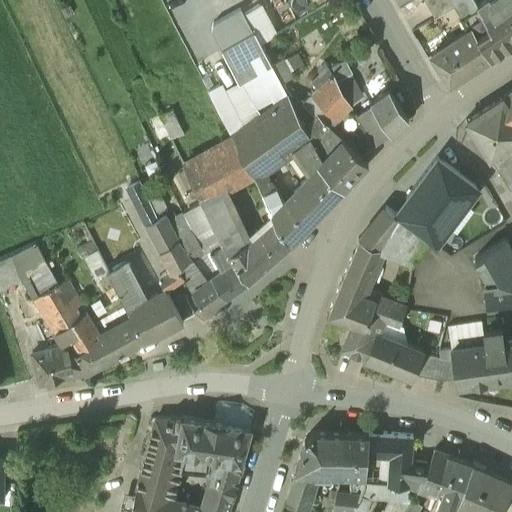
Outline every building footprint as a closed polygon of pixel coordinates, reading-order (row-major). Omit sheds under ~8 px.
[(424,0),(434,17),(455,5),(452,0),(424,0)] [(477,5),(473,0),(452,0),(455,5),(462,17),(464,16),(470,27),(472,26),(476,33),(489,26),(477,5)] [(511,0),(497,0),(493,3),(490,0),(483,0),(477,5),(489,26),(476,33),(489,57),(511,40),(511,0)] [(211,29),(222,47),(253,29),(241,7),(213,23),(211,29)] [(470,27),(430,54),(448,82),(489,57),(476,33),(472,26),(470,27)] [(253,29),(222,47),(239,80),(271,62),(253,29)] [(352,55),(345,58),(352,70),(336,77),(344,91),(365,80),(352,55)] [(293,75),(283,56),(271,62),(281,81),(293,75)] [(345,58),(329,66),(332,72),(333,72),(336,77),(352,70),(345,58)] [(322,82),(303,100),(316,113),(317,112),(329,123),(350,102),(344,91),(336,77),(333,72),(332,72),(324,80),(322,78),(320,80),(322,82)] [(259,115),(239,80),(224,87),(220,80),(207,88),(232,134),(259,115)] [(408,117),(388,87),(370,100),(381,119),(376,122),(383,137),(389,131),(389,132),(408,117)] [(511,89),(502,96),(511,112),(511,89)] [(259,115),(232,134),(242,154),(254,172),(254,173),(264,166),(310,134),(305,125),(293,103),(289,95),(259,115)] [(502,96),(466,119),(509,188),(511,186),(511,148),(509,143),(511,141),(511,112),(502,96)] [(316,113),(303,100),(302,100),(301,98),(293,103),(305,125),(316,113)] [(184,129),(172,105),(160,112),(171,135),(184,129)] [(329,123),(317,112),(316,113),(305,125),(310,134),(315,143),(323,157),(343,137),(329,123)] [(376,122),(372,115),(361,122),(373,145),(383,137),(376,122)] [(232,134),(183,160),(202,198),(222,188),(254,172),(242,154),(232,134)] [(323,157),(315,165),(343,186),(367,161),(343,137),(323,157)] [(315,143),(308,147),(307,153),(311,170),(315,165),(323,157),(315,143)] [(437,154),(394,210),(427,236),(436,243),(480,186),(437,154)] [(311,170),(283,198),(264,166),(255,172),(274,218),(276,222),(290,240),(343,186),(315,165),(311,170)] [(140,177),(127,184),(134,199),(148,193),(147,192),(140,177)] [(166,202),(158,187),(147,192),(148,193),(155,208),(166,202)] [(247,243),(222,188),(202,198),(213,222),(220,236),(221,239),(233,258),(247,277),(290,240),(276,222),(274,218),(247,243)] [(203,201),(184,211),(196,231),(205,248),(210,245),(221,239),(220,236),(213,222),(209,224),(206,219),(211,217),(203,201)] [(394,210),(384,204),(359,235),(358,238),(378,245),(398,253),(413,258),(414,256),(427,236),(394,210)] [(170,266),(158,274),(164,286),(166,285),(184,274),(178,264),(193,255),(182,239),(196,231),(184,211),(182,208),(168,215),(166,209),(146,220),(170,266)] [(196,231),(182,239),(193,255),(205,248),(196,231)] [(57,280),(35,238),(9,250),(21,274),(22,274),(47,316),(61,341),(67,339),(71,337),(80,353),(103,338),(100,333),(85,308),(78,312),(73,303),(82,298),(68,274),(57,280)] [(358,238),(327,313),(352,322),(353,321),(361,325),(361,324),(363,325),(375,297),(365,293),(369,284),(363,282),(378,245),(358,238)] [(511,250),(505,238),(474,256),(484,273),(487,277),(484,277),(487,301),(511,297),(511,250)] [(221,239),(210,245),(205,248),(217,270),(211,274),(224,293),(247,277),(233,258),(221,239)] [(107,267),(96,245),(84,252),(95,274),(107,267)] [(217,270),(205,248),(193,255),(178,264),(184,274),(192,287),(206,306),(224,293),(211,274),(217,270)] [(9,250),(0,253),(0,284),(21,274),(9,250)] [(142,297),(124,262),(109,270),(131,313),(143,337),(183,317),(172,297),(166,285),(164,286),(142,297)] [(194,311),(183,292),(172,297),(183,317),(194,311)] [(379,299),(375,297),(363,325),(380,331),(385,318),(399,323),(405,305),(390,299),(380,295),(379,299)] [(80,353),(77,355),(84,368),(85,368),(143,337),(131,313),(100,329),(102,332),(100,333),(103,338),(80,353)] [(61,341),(47,316),(36,322),(47,344),(32,348),(39,379),(84,368),(77,355),(80,353),(71,337),(67,339),(61,341)] [(481,319),(447,323),(450,347),(484,342),(482,331),(481,319)] [(378,331),(352,322),(341,347),(366,357),(378,331)] [(501,328),(482,331),(484,343),(503,341),(501,328)] [(422,350),(378,331),(366,357),(410,376),(412,373),(421,352),(422,350)] [(484,343),(450,348),(451,357),(454,378),(455,384),(511,375),(511,339),(503,341),(484,343)] [(450,348),(439,350),(440,356),(446,358),(451,357),(450,348)] [(440,356),(421,352),(412,373),(442,380),(454,378),(451,357),(446,358),(440,356)] [(182,417),(156,418),(137,487),(171,497),(174,487),(184,452),(176,450),(182,417)] [(249,428),(182,417),(176,450),(184,452),(216,457),(240,460),(249,428)] [(342,433),(311,432),(305,437),(294,470),(317,471),(331,471),(340,472),(342,433)] [(391,434),(369,432),(368,434),(367,452),(389,455),(391,434)] [(368,434),(342,433),(340,472),(346,472),(365,472),(367,452),(368,434)] [(412,435),(391,434),(389,455),(388,481),(388,482),(408,484),(410,461),(412,435)] [(472,464),(434,450),(429,463),(410,461),(408,484),(440,495),(457,502),(472,464)] [(389,455),(367,452),(365,472),(364,479),(388,481),(389,455)] [(240,460),(216,457),(213,468),(216,469),(236,473),(240,460)] [(499,511),(511,484),(511,482),(472,464),(457,502),(455,508),(457,509),(463,511),(479,511),(481,510),(486,511),(499,511)] [(224,511),(236,473),(216,469),(205,508),(205,509),(208,510),(214,511),(224,511)] [(317,471),(294,470),(285,500),(306,507),(317,471)] [(331,471),(317,471),(317,478),(330,479),(331,471)] [(365,472),(346,472),(346,478),(351,478),(350,492),(360,493),(364,484),(364,479),(365,472)] [(388,481),(364,479),(364,484),(360,493),(360,495),(387,497),(388,482),(388,481)] [(408,484),(388,482),(387,497),(407,498),(408,484)] [(171,497),(137,487),(130,511),(206,511),(208,510),(205,509),(205,508),(180,500),(171,497)] [(183,490),(174,487),(171,497),(180,500),(183,490)] [(350,492),(337,490),(335,499),(333,508),(353,510),(360,495),(360,493),(350,492)] [(457,502),(440,495),(434,510),(438,511),(453,511),(455,508),(457,502)] [(329,498),(323,497),(321,506),(333,508),(335,499),(329,498)] [(410,498),(401,511),(416,511),(421,505),(410,498)]
